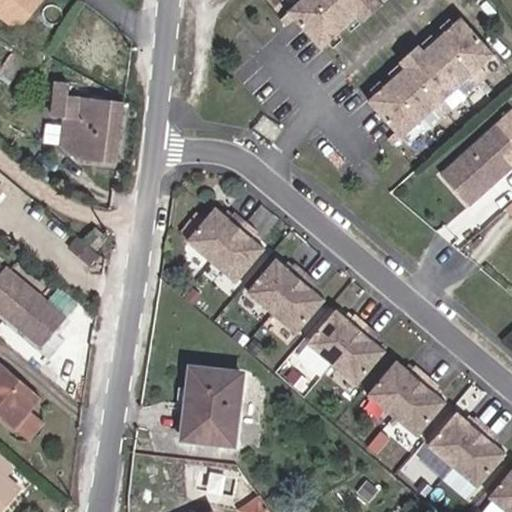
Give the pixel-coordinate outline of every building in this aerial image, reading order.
[(0,0),(0,18),(12,15),(25,0),(0,0)] [(301,26),(329,57),(365,24),(384,7),(392,0),(334,0),(321,12),(313,4),(296,20),(296,21),(289,27),(294,33),(301,26)] [(370,30),(389,13),(384,7),(365,24),(370,30)] [(412,76),(376,108),(403,139),(396,146),(401,151),(408,145),(409,145),(427,129),(419,121),(433,109),(440,117),(451,108),(443,100),(470,76),(477,84),(488,75),(481,66),(494,54),(468,26),(431,59),(412,76)] [(28,61),(12,49),(0,64),(0,82),(7,88),(28,61)] [(431,59),(426,53),(407,70),(412,76),(431,59)] [(116,164),(123,98),(67,94),(69,80),(54,78),(51,113),(62,115),(59,148),(77,159),(116,164)] [(476,144),(441,174),(469,205),(511,166),(511,119),(508,115),(483,137),(481,143),(478,146),(476,144)] [(228,215),(215,204),(187,237),(236,279),(265,246),(252,235),(257,229),(233,209),(228,215)] [(92,222),(81,237),(95,248),(107,233),(92,222)] [(289,267),(276,255),(248,289),(297,331),(326,298),(313,287),(318,280),(294,260),(289,267)] [(65,318),(6,265),(0,271),(0,316),(38,349),(65,318)] [(350,318),(337,307),(309,341),(358,383),(386,349),(373,339),(379,332),(355,312),(350,318)] [(398,359),(369,392),(419,435),(447,401),(434,390),(439,384),(416,364),(411,370),(398,359)] [(41,396),(0,362),(0,415),(15,428),(17,425),(28,412),(41,396)] [(233,445),(241,374),(189,368),(181,439),(233,445)] [(459,411),(430,445),(480,487),(508,453),(495,442),(501,436),(477,416),(472,422),(459,411)] [(30,436),(40,423),(28,412),(17,425),(30,436)] [(15,465),(1,452),(0,452),(0,468),(7,474),(15,465)] [(0,499),(6,505),(22,488),(7,474),(0,468),(0,499)] [(511,511),(511,471),(491,496),(495,500),(509,511),(511,511)] [(364,497),(371,489),(359,479),(352,487),(364,497)] [(509,511),(495,500),(484,511),(509,511)] [(266,511),(259,501),(243,511),(266,511)]
